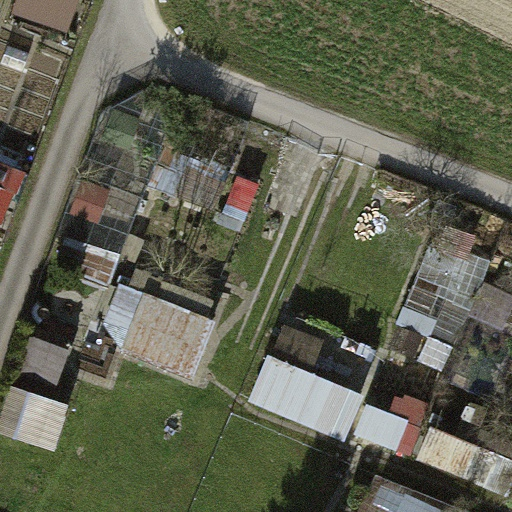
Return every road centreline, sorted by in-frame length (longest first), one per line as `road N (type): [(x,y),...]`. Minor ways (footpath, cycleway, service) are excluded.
road 1 (track): [(112,56),(511,208)]
road 2 (track): [(0,352),(112,56)]
